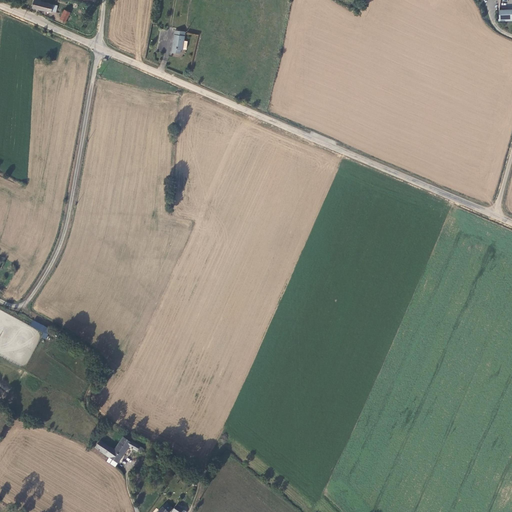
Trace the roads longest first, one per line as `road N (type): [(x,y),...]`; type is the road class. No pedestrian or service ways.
road 1 (tertiary): [(495,215),(98,47)]
road 2 (unclassified): [(98,47),(69,222),(32,298),(20,311),(0,301)]
